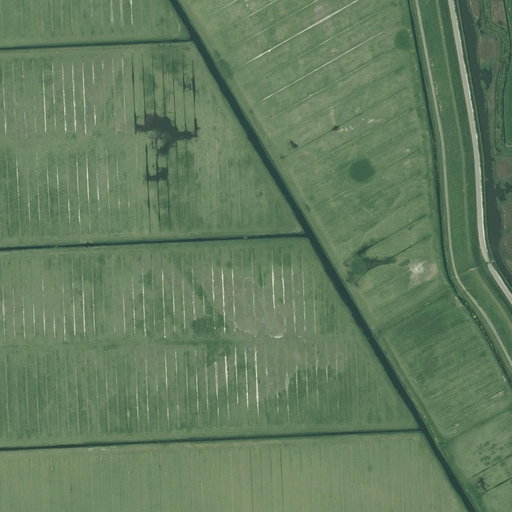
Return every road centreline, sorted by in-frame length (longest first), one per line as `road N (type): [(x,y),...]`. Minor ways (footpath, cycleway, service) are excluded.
road 1 (unclassified): [(511,301),(481,239),(450,0)]
road 2 (track): [(450,290),(403,0)]
